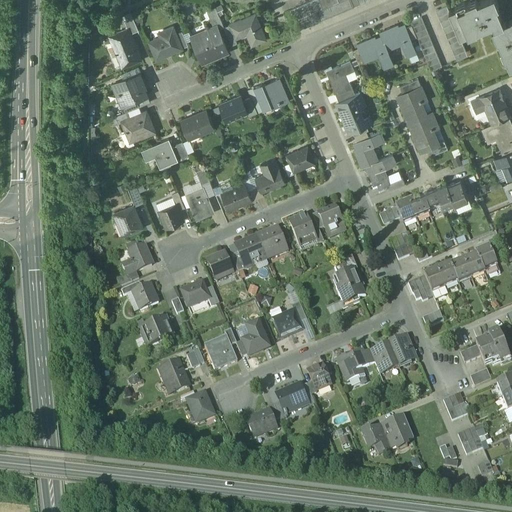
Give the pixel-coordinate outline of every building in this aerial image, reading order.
[(313,0),(307,3),(311,13),(317,11),(313,0)] [(318,0),(313,0),(317,11),(322,8),(318,0)] [(325,0),(318,0),(322,8),(328,6),(325,0)] [(344,0),(342,0),(339,1),(343,12),(349,9),(344,0)] [(344,0),(349,9),(355,7),(351,0),(344,0)] [(477,0),(471,0),(465,3),(465,2),(457,5),(457,6),(467,33),(468,32),(469,33),(477,30),(476,29),(493,22),(494,25),(504,21),(497,4),(499,4),(496,0),(478,0),(477,0)] [(339,1),(333,4),(338,14),(343,12),(339,1)] [(307,3),(302,5),(306,15),(311,13),(307,3)] [(333,4),(328,6),(332,16),(338,14),(333,4)] [(302,5),(296,7),(299,15),(300,17),(306,15),(302,5)] [(328,6),(322,8),(327,18),(332,16),(328,6)] [(447,6),(436,11),(439,16),(450,11),(449,10),(447,6)] [(457,6),(449,10),(457,28),(459,33),(460,36),(467,33),(457,6)] [(224,27),(215,7),(207,10),(214,27),(217,26),(218,29),(224,27)] [(299,15),(296,7),(291,10),(295,20),(300,17),(299,15)] [(322,8),(317,11),(321,21),(327,18),(322,8)] [(317,11),(311,13),(316,23),(321,21),(317,11)] [(450,11),(439,16),(441,22),(452,17),(450,11)] [(311,13),(306,15),(310,25),(316,23),(311,13)] [(256,14),(230,25),(236,39),(247,35),(252,45),(266,39),(256,14)] [(310,25),(306,15),(300,17),(305,28),(310,25)] [(300,17),(295,20),(299,30),(305,28),(300,17)] [(422,17),(411,21),(412,25),(413,27),(424,22),(422,17)] [(452,17),(441,22),(443,27),(454,22),(452,17)] [(139,31),(133,18),(127,20),(125,21),(128,29),(131,34),(139,31)] [(511,18),(504,21),(494,25),(496,29),(492,30),(497,41),(498,40),(503,51),(502,52),(505,59),(506,59),(510,67),(511,66),(511,18)] [(424,22),(413,27),(415,32),(426,28),(424,22)] [(454,22),(443,27),(446,32),(457,28),(454,22)] [(405,24),(396,27),(396,25),(380,32),(382,35),(387,49),(396,46),(395,43),(401,40),(407,55),(416,51),(412,39),(407,27),(405,24)] [(236,39),(230,25),(224,27),(232,45),(237,43),(236,39)] [(413,27),(412,25),(407,27),(412,39),(417,37),(415,32),(413,27)] [(173,26),(163,30),(165,35),(150,41),(157,58),(182,47),(176,34),(173,26)] [(214,27),(192,36),(202,62),(216,56),(215,53),(226,48),(218,29),(217,26),(214,27)] [(426,28),(415,32),(417,37),(417,38),(428,33),(426,28)] [(457,28),(446,32),(448,38),(459,33),(457,28)] [(128,29),(110,36),(123,67),(141,59),(131,34),(128,29)] [(188,45),(182,31),(176,34),(182,47),(188,45)] [(428,33),(417,38),(420,43),(431,39),(428,33)] [(459,33),(448,38),(450,43),(461,39),(460,36),(459,33)] [(373,39),(373,37),(357,43),(359,47),(364,61),(373,57),(371,54),(378,52),(384,67),(393,63),(387,49),(382,35),(373,39)] [(431,39),(420,43),(422,49),(433,44),(431,39)] [(461,39),(450,43),(452,49),(463,44),(461,39)] [(433,44),(422,49),(424,54),(435,50),(433,44)] [(463,44),(452,49),(455,54),(466,50),(463,44)] [(359,47),(353,49),(358,63),(364,61),(359,47)] [(435,50),(424,54),(427,60),(438,55),(435,50)] [(466,50),(455,54),(457,60),(468,55),(466,50)] [(438,55),(427,60),(429,65),(440,61),(438,55)] [(440,61),(429,65),(431,71),(442,66),(440,61)] [(350,62),(327,71),(337,94),(352,88),(346,74),(354,71),(350,62)] [(140,72),(112,84),(116,94),(123,92),(127,102),(128,104),(137,101),(137,100),(148,96),(142,82),(144,82),(140,72)] [(280,77),(263,84),(262,83),(253,87),(260,103),(263,109),(271,106),(272,107),(289,100),(280,77)] [(418,79),(400,86),(403,94),(421,86),(418,79)] [(403,94),(397,96),(409,124),(427,116),(421,102),(427,99),(421,86),(403,94)] [(352,88),(337,94),(340,101),(355,94),(352,88)] [(500,89),(472,101),(477,113),(487,109),(493,124),(510,117),(501,96),(503,96),(500,89)] [(260,103),(255,90),(249,93),(251,97),(255,105),(260,103)] [(340,101),(336,102),(346,126),(356,122),(358,126),(366,123),(366,124),(372,121),(370,115),(363,118),(359,108),(365,105),(360,92),(355,94),(340,101)] [(241,95),(221,103),(227,119),(247,111),(248,110),(243,100),(241,95)] [(251,97),(243,100),(248,110),(247,111),(249,115),(258,112),(255,105),(251,97)] [(127,102),(121,105),(124,112),(129,110),(139,106),(137,101),(128,104),(127,102)] [(206,109),(181,120),(189,139),(214,128),(206,109)] [(124,112),(116,116),(118,122),(122,121),(121,120),(131,116),(129,110),(124,112)] [(155,130),(146,110),(131,116),(121,120),(122,121),(126,132),(129,130),(133,139),(155,130)] [(427,116),(409,124),(421,151),(426,149),(438,144),(438,143),(432,129),(438,126),(433,113),(427,116)] [(493,124),(482,129),(487,140),(495,136),(503,155),(511,150),(511,122),(510,117),(493,124)] [(356,122),(346,126),(349,131),(352,130),(358,127),(358,126),(356,122)] [(366,123),(358,126),(358,127),(352,130),(354,136),(366,131),(368,130),(366,124),(366,123)] [(126,132),(122,134),(128,145),(130,146),(135,144),(133,139),(129,130),(126,132)] [(357,141),(353,143),(357,151),(355,152),(361,167),(365,166),(379,160),(373,145),(385,140),(381,131),(357,141)] [(366,131),(354,136),(357,141),(369,136),(366,131)] [(178,159),(169,138),(143,149),(147,159),(156,155),(161,166),(178,159)] [(189,155),(183,140),(176,143),(183,158),(189,155)] [(438,144),(426,149),(429,156),(448,148),(444,141),(438,143),(438,144)] [(308,146),(287,155),(290,163),(294,172),(294,171),(315,163),(308,146)] [(511,150),(503,155),(495,158),(499,168),(503,166),(508,177),(511,175),(511,150)] [(379,160),(365,166),(369,174),(367,175),(373,190),(377,189),(391,183),(390,182),(385,170),(397,165),(393,154),(379,160)] [(462,164),(459,157),(453,159),(456,167),(462,164)] [(285,182),(275,159),(261,165),(265,174),(256,178),(258,184),(262,192),(285,182)] [(294,172),(290,163),(285,165),(289,175),(295,173),(294,171),(294,172)] [(205,168),(197,171),(202,184),(210,180),(205,168)] [(403,178),(390,182),(391,183),(377,189),(379,195),(405,184),(403,178)] [(230,180),(213,187),(216,194),(221,192),(221,191),(232,186),(230,180)] [(468,199),(461,180),(447,186),(455,202),(455,204),(468,199)] [(232,186),(221,191),(221,192),(229,210),(252,200),(248,191),(244,181),(232,186)] [(262,192),(258,184),(253,186),(258,198),(264,196),(262,192)] [(447,184),(434,189),(442,208),(455,202),(447,186),(447,184)] [(137,186),(128,189),(135,205),(143,202),(137,186)] [(203,186),(186,194),(197,219),(214,212),(203,186)] [(258,198),(253,186),(249,188),(250,190),(248,191),(252,200),(258,198)] [(434,189),(421,194),(422,196),(429,213),(442,208),(434,189)] [(180,196),(174,199),(176,203),(180,210),(185,208),(180,196)] [(429,213),(422,196),(409,202),(416,220),(429,215),(429,213)] [(409,202),(395,207),(396,209),(400,219),(403,226),(416,220),(409,202)] [(176,203),(159,210),(166,227),(184,220),(180,210),(176,203)] [(134,206),(115,213),(123,234),(142,226),(134,206)] [(345,233),(335,208),(327,211),(328,212),(320,216),(319,216),(324,229),(329,240),(330,239),(329,237),(338,233),(337,231),(342,229),(344,233),(345,233)] [(400,219),(396,209),(391,211),(395,222),(400,219)] [(391,211),(385,213),(389,224),(395,222),(391,211)] [(385,213),(379,216),(384,226),(389,224),(385,213)] [(324,229),(319,216),(320,216),(319,214),(313,216),(318,229),(319,231),(324,229)] [(306,216),(297,219),(298,222),(290,225),(300,248),(315,242),(314,239),(315,239),(312,231),(306,216)] [(279,231),(278,228),(256,237),(266,261),(288,252),(284,243),(279,231)] [(290,241),(285,228),(279,231),(284,243),(290,241)] [(319,231),(318,229),(312,231),(315,239),(314,239),(315,242),(317,246),(324,243),(319,231)] [(411,244),(407,234),(401,236),(405,246),(411,244)] [(401,236),(395,238),(400,249),(405,246),(401,236)] [(256,237),(234,246),(239,258),(245,270),(266,261),(256,237)] [(400,249),(395,238),(390,241),(394,251),(400,249)] [(137,243),(126,247),(128,252),(139,248),(137,243)] [(415,254),(411,244),(405,246),(410,257),(415,254)] [(150,258),(145,246),(139,248),(128,252),(132,262),(122,266),(127,276),(127,277),(136,273),(152,266),(149,259),(150,258)] [(410,257),(405,246),(400,249),(404,259),(410,257)] [(497,266),(489,248),(476,253),(477,255),(484,272),(497,266)] [(400,249),(394,251),(398,261),(404,259),(400,249)] [(226,259),(224,254),(224,255),(208,261),(217,283),(217,281),(232,274),(231,272),(232,272),(228,263),(226,259)] [(477,255),(464,261),(472,279),(485,274),(484,272),(477,255)] [(245,270),(239,258),(233,261),(239,273),(245,270)] [(347,260),(333,265),(338,276),(351,271),(347,260)] [(239,273),(233,261),(228,263),(232,272),(231,272),(232,274),(233,276),(239,273)] [(472,279),(464,261),(451,266),(458,283),(459,285),(472,279)] [(450,264),(437,270),(445,288),(458,283),(451,266),(450,264)] [(338,276),(334,278),(338,287),(336,287),(344,306),(366,297),(354,270),(351,271),(338,276)] [(445,288),(437,270),(424,275),(425,277),(429,288),(432,294),(445,288)] [(136,273),(127,277),(127,276),(123,278),(126,285),(139,280),(136,273)] [(425,277),(419,280),(424,290),(429,288),(425,277)] [(419,280),(414,282),(418,292),(424,290),(419,280)] [(414,282),(408,284),(413,295),(413,294),(418,292),(414,282)] [(202,283),(181,292),(188,308),(208,300),(209,300),(206,291),(202,283)] [(139,284),(121,291),(124,297),(127,296),(132,293),(141,289),(139,284)] [(141,289),(132,293),(135,300),(140,312),(159,304),(151,285),(141,289)] [(429,288),(424,290),(428,300),(434,298),(432,294),(429,288)] [(219,304),(212,289),(206,291),(209,300),(208,300),(211,307),(219,304)] [(428,300),(424,290),(418,292),(421,299),(423,303),(428,300)] [(135,300),(130,302),(135,314),(140,312),(135,300)] [(179,300),(172,303),(177,316),(184,313),(179,300)] [(300,304),(292,308),(294,312),(299,324),(307,321),(300,304)] [(270,314),(273,321),(281,340),(302,331),(299,324),(294,312),(282,317),(280,310),(270,314)] [(444,322),(439,312),(434,314),(438,324),(444,322)] [(438,324),(434,314),(428,317),(433,327),(438,324)] [(428,317),(423,319),(427,329),(433,327),(428,317)] [(166,318),(139,330),(144,341),(147,339),(148,340),(150,340),(153,346),(171,338),(166,326),(169,325),(166,318)] [(270,347),(259,321),(247,326),(252,336),(241,341),(242,343),(248,356),(248,358),(264,352),(263,350),(270,347)] [(237,345),(231,331),(225,334),(226,337),(227,337),(231,348),(237,345)] [(510,359),(499,331),(488,335),(490,340),(486,342),(486,340),(476,344),(477,347),(481,357),(485,365),(492,363),(499,361),(500,363),(510,359)] [(226,337),(204,346),(215,372),(237,363),(231,348),(227,337),(226,337)] [(403,343),(402,340),(389,345),(399,367),(411,362),(403,343)] [(417,360),(409,340),(403,343),(411,362),(417,360)] [(248,356),(242,343),(237,345),(242,358),(248,356)] [(389,345),(376,351),(386,373),(399,367),(389,345)] [(477,347),(471,349),(476,359),(481,357),(477,347)] [(471,349),(466,351),(470,362),(476,359),(471,349)] [(370,353),(370,351),(364,354),(369,366),(370,366),(369,366),(375,364),(370,353)] [(386,373),(376,351),(370,353),(375,364),(380,375),(386,373)] [(466,351),(460,354),(465,364),(470,362),(466,351)] [(369,366),(364,354),(363,352),(352,356),(351,354),(337,360),(338,362),(346,383),(359,377),(356,372),(369,366)] [(200,366),(194,354),(187,357),(193,369),(200,366)] [(189,387),(178,361),(160,368),(163,375),(162,376),(167,388),(169,388),(172,395),(189,387)] [(332,374),(328,364),(322,366),(327,377),(332,374)] [(322,366),(307,372),(312,383),(316,392),(331,386),(327,377),(322,366)] [(491,381),(487,370),(481,373),(486,383),(491,381)] [(486,383),(481,373),(476,375),(480,385),(486,383)] [(476,375),(470,377),(475,388),(480,385),(476,375)] [(139,376),(128,380),(131,386),(141,382),(139,376)] [(511,378),(497,385),(502,398),(511,393),(511,378)] [(312,383),(307,386),(311,396),(316,394),(316,392),(312,383)] [(308,406),(300,385),(276,395),(279,404),(284,416),(285,415),(308,406)] [(193,392),(181,398),(183,403),(187,401),(196,397),(193,392)] [(511,393),(502,398),(508,411),(511,409),(511,393)] [(196,397),(187,401),(196,424),(215,417),(205,394),(196,397)] [(460,394),(454,396),(459,406),(464,404),(460,394)] [(459,406),(454,396),(449,398),(453,409),(459,406)] [(453,409),(449,398),(443,401),(448,411),(453,409)] [(279,404),(274,406),(280,420),(281,422),(286,419),(285,415),(284,416),(279,404)] [(469,414),(464,404),(459,406),(463,417),(469,414)] [(274,406),(267,408),(269,411),(274,422),(280,420),(274,406)] [(463,417),(459,406),(453,409),(458,419),(463,417)] [(453,409),(448,411),(452,421),(458,419),(453,409)] [(274,422),(269,411),(247,421),(254,439),(277,430),(274,422)] [(404,418),(395,421),(396,424),(382,430),(391,451),(397,449),(398,451),(407,447),(406,444),(414,441),(404,418)] [(380,426),(370,431),(369,428),(360,432),(368,451),(375,448),(378,457),(391,451),(382,430),(380,426)] [(474,428),(469,431),(473,441),(479,438),(474,428)] [(469,431),(463,433),(468,443),(473,441),(469,431)] [(468,443),(463,433),(458,435),(462,446),(468,443)] [(479,438),(473,441),(478,451),(483,449),(479,438)] [(478,451),(473,441),(468,443),(472,454),(478,451)] [(472,454),(468,443),(462,446),(467,456),(472,454)] [(445,447),(440,449),(444,460),(450,458),(447,450),(445,447)] [(457,459),(452,448),(447,450),(450,458),(451,461),(457,459)] [(451,461),(444,460),(443,466),(457,468),(458,462),(451,461)] [(493,473),(489,463),(483,465),(488,475),(493,473)] [(488,475),(483,465),(478,467),(482,478),(488,475)]
